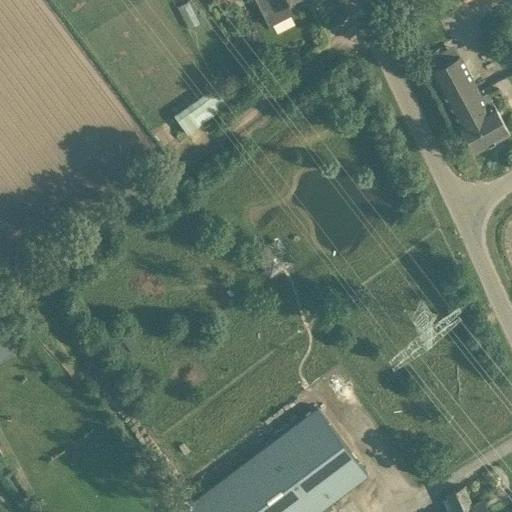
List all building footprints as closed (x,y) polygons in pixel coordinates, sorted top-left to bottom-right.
[(255,0),(268,25),(291,13),(286,2),(290,0),(255,0)] [(473,151),(509,132),(488,90),(481,94),(460,54),(429,70),(457,122),(473,151)] [(253,249),(269,274),(293,259),(278,234),(253,249)] [(331,507),(333,508),(340,503),(339,502),(338,501),(364,482),(377,473),(327,404),(184,508),(186,511),(322,511),(331,506),(331,507)] [(488,511),(482,499),(472,503),(463,485),(444,494),(452,511),(488,511)]
